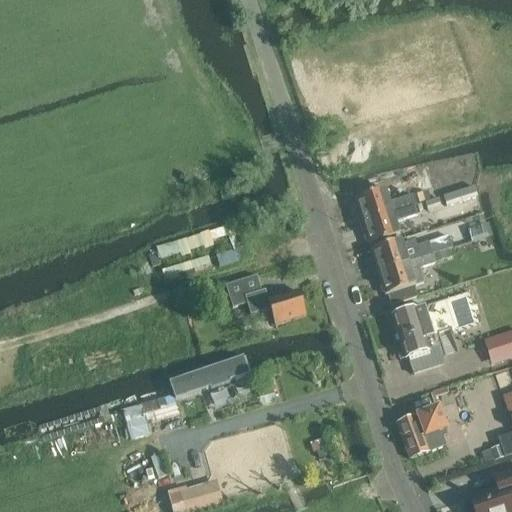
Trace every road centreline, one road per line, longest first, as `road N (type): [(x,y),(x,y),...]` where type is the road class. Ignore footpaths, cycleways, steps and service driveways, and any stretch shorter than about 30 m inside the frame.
road 1 (unclassified): [(415,511),(251,0)]
road 2 (track): [(20,342),(326,245)]
